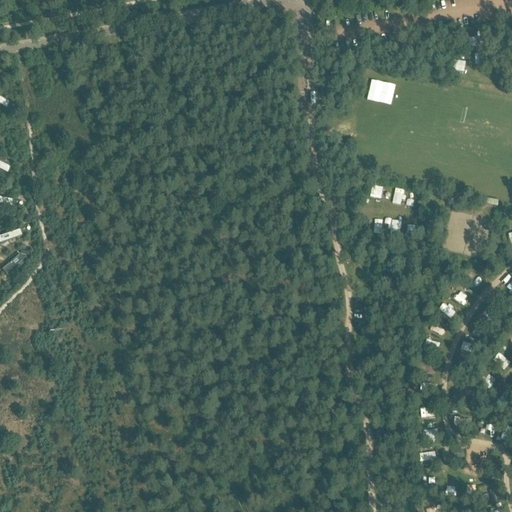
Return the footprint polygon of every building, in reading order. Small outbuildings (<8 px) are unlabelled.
[(0,97),(0,105),(7,109),(10,103),(0,97)] [(0,162),(0,170),(8,174),(11,168),(0,162)] [(377,190),(377,197),(390,198),(390,190),(377,190)] [(0,198),(0,205),(12,208),(13,201),(0,198)] [(382,234),(383,220),(374,220),(373,234),(382,234)] [(20,230),(0,236),(0,244),(22,237),(20,230)] [(20,255),(2,270),(6,276),(25,260),(20,255)] [(466,279),(474,288),(481,282),(473,273),(466,279)] [(462,302),(467,296),(458,287),(453,293),(462,302)] [(440,316),(451,320),(454,311),(443,307),(440,316)] [(428,334),(434,338),(440,330),(434,326),(428,334)] [(503,358),(496,363),(503,372),(510,367),(503,358)] [(426,367),(426,378),(436,378),(436,367),(426,367)] [(482,440),(492,441),(493,426),(483,425),(482,440)] [(432,441),(433,432),(425,430),(423,439),(432,441)] [(431,467),(430,458),(419,459),(420,469),(431,467)]
